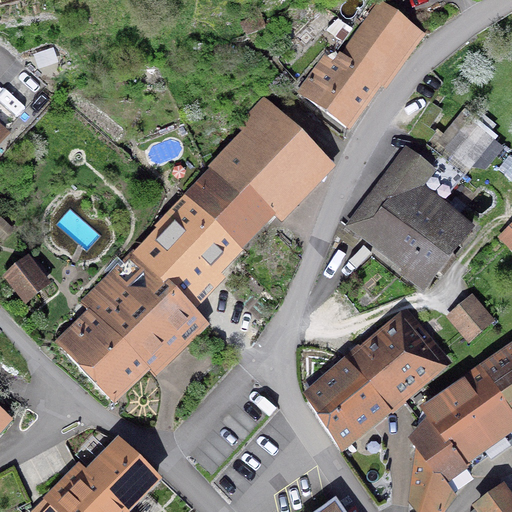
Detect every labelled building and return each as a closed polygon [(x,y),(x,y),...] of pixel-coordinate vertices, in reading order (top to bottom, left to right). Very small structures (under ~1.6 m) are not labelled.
[(323,57),(297,94),(343,129),(412,32),(414,30),(379,6),(341,59),(338,56),(332,64),(323,57)] [(244,36),(263,29),(258,17),(239,24),(244,36)] [(197,81),(202,93),(209,90),(204,78),(197,81)] [(237,247),(321,160),(256,97),(208,148),(227,166),(191,204),(237,247)] [(436,204),(441,198),(458,177),(405,134),(378,170),(387,177),(351,225),(407,268),(402,274),(421,288),(447,255),(467,231),(436,204)] [(165,230),(175,240),(148,269),(182,305),(237,247),(191,204),(165,230)] [(138,258),(137,259),(132,255),(80,305),(94,319),(61,352),(106,399),(193,316),(182,305),(148,269),(138,258)] [(24,298),(40,285),(24,265),(8,278),(24,298)] [(466,342),(490,322),(470,299),(446,320),(466,342)] [(399,321),(347,366),(383,408),(441,363),(424,341),(418,346),(399,321)] [(511,348),(420,411),(458,460),(511,423),(511,348)] [(336,447),(383,408),(347,366),(306,402),(336,447)] [(463,467),(458,460),(420,411),(415,424),(420,430),(417,435),(420,441),(411,447),(416,454),(415,455),(408,505),(412,511),(441,511),(452,498),(441,483),(463,467)] [(121,511),(154,478),(120,444),(56,510),(46,501),(44,503),(50,508),(46,511),(121,511)] [(511,511),(511,505),(501,490),(475,509),(476,511),(511,511)]
